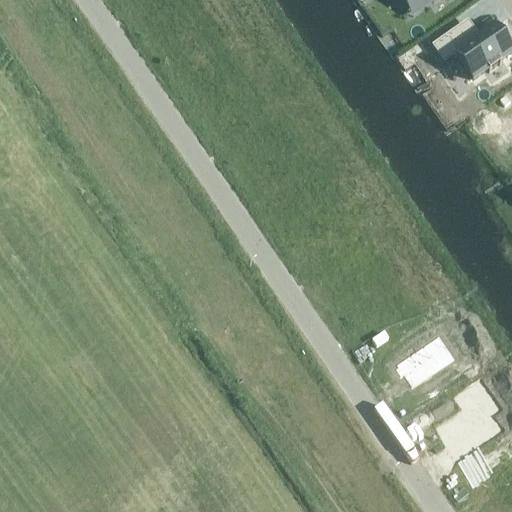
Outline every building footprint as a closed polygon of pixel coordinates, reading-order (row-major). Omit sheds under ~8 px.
[(405,0),(413,12),(428,2),(430,5),(437,0),(405,0)] [(461,31),(431,51),(444,69),(455,61),(472,86),(487,76),(488,78),(499,70),(497,68),(511,59),(494,33),(473,48),(461,31)] [(226,50),(187,77),(205,103),(244,77),(226,50)] [(254,123),(234,137),(252,163),(255,161),(261,169),(284,153),(279,145),(292,136),(273,110),(279,106),(272,96),(247,113),(254,123)] [(438,338),(395,367),(411,391),(454,361),(438,338)] [(479,404),(439,431),(458,459),(499,432),(479,404)] [(511,511),(511,479),(489,495),(500,511),(511,511)]
